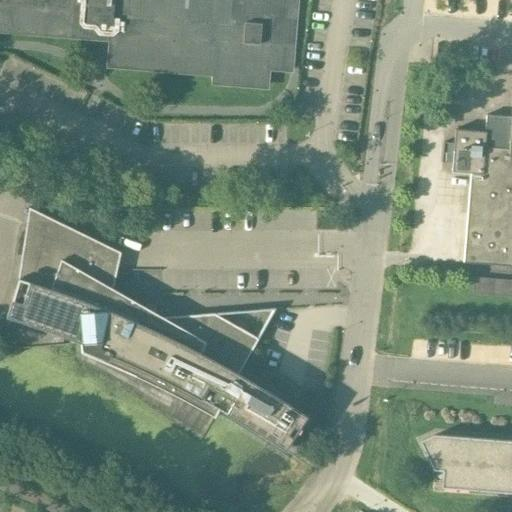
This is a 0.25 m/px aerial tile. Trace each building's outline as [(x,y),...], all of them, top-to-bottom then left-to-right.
[(0,0),(0,28),(109,38),(107,64),(213,73),(212,81),(266,86),(268,69),(289,71),(294,0),(0,0)] [(511,103),(510,134),(454,129),(450,171),(470,173),(463,261),(511,265),(511,103)] [(263,437),(283,450),(305,416),(294,408),(285,402),(266,390),(251,381),(237,373),(274,308),(151,318),(150,305),(154,305),(154,304),(151,303),(150,304),(147,304),(143,305),(141,306),(111,289),(119,251),(28,206),(16,277),(4,316),(23,322),(41,328),(71,325),(72,337),(79,337),(80,344),(80,353),(92,357),(107,364),(123,371),(138,378),(148,383),(163,390),(178,398),(193,406),(213,417),(217,409),(234,418),(248,427),(263,437)] [(158,214),(150,215),(151,222),(159,222),(158,214)] [(511,294),(511,277),(475,276),(475,294),(511,294)] [(511,440),(435,434),(422,441),(435,470),(444,470),(443,487),(511,493),(511,440)]
